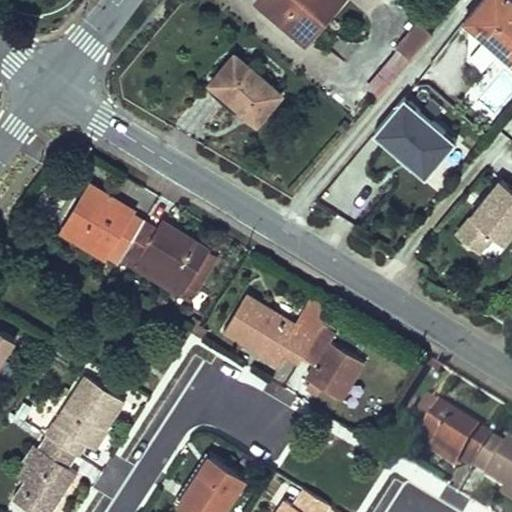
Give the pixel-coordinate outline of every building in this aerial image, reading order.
[(320,0),(258,0),(305,41),(326,19),(314,8),(320,0)] [(342,0),(320,0),(314,8),(326,19),(342,0)] [(511,0),(482,0),(465,18),(511,59),(511,0)] [(383,97),(429,31),(413,20),(368,87),(383,97)] [(239,50),(213,77),(258,121),(285,93),(239,50)] [(456,141),(404,96),(381,123),(433,168),(456,141)] [(112,193),(92,180),(61,228),(105,256),(110,247),(121,254),(145,217),(111,195),(112,193)] [(511,184),(509,188),(499,181),(456,235),(477,251),(490,234),(501,242),(511,228),(511,184)] [(210,244),(166,216),(160,226),(145,217),(121,254),(118,260),(132,269),(141,254),(187,282),(210,244)] [(221,251),(210,244),(187,282),(198,289),(221,251)] [(228,325),(282,360),(287,352),(301,360),(306,353),(325,323),(328,318),(308,305),(296,324),(248,293),(228,325)] [(0,363),(20,333),(0,318),(0,363)] [(317,360),(310,373),(346,395),(367,361),(332,339),(337,331),(325,323),(306,353),(317,360)] [(132,393),(93,366),(51,428),(84,449),(88,442),(92,436),(99,441),(132,393)] [(491,438),(494,434),(439,399),(416,435),(458,461),(462,456),(474,465),(475,464),(491,438)] [(19,488),(53,511),(84,466),(76,460),(80,455),(84,449),(51,428),(44,438),(50,443),(30,472),(19,488)] [(50,443),(44,438),(38,435),(18,464),(30,472),(50,443)] [(511,491),(511,438),(510,437),(504,446),(491,438),(475,464),(474,465),(487,473),(487,475),(511,491)] [(193,478),(177,502),(192,511),(216,511),(241,474),(210,453),(193,478)] [(297,495),(286,488),(271,511),(317,511),(328,496),(305,482),(297,495)]
